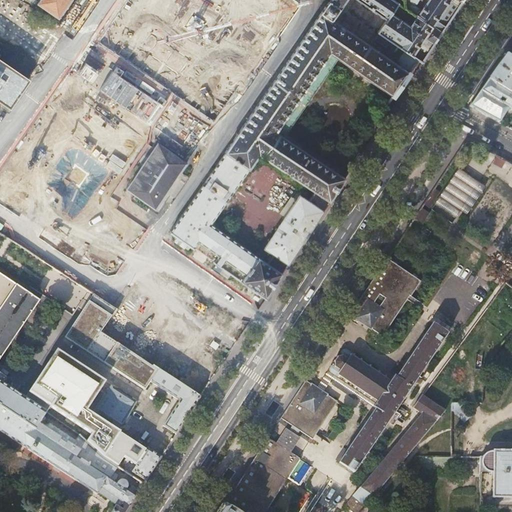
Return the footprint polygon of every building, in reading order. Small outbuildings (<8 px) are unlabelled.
[(39,0),(37,2),(58,16),(69,0),(39,0)] [(215,262),(222,267),(226,261),(247,275),(243,281),(267,298),(276,284),(282,274),(289,264),(306,238),(324,211),(331,201),(347,177),(277,132),(331,53),(394,96),(409,73),(409,72),(410,71),(418,59),(400,47),(391,60),(332,20),(343,4),(369,22),(380,29),(386,20),(357,0),(330,0),(168,236),(188,250),(191,247),(194,249),(194,248),(213,261),(214,258),(217,260),(215,262)] [(357,0),(386,20),(380,29),(377,32),(400,47),(413,56),(420,45),(430,51),(438,39),(442,33),(444,30),(452,18),(463,0),(357,0)] [(489,79),(511,93),(511,58),(506,54),(496,69),(489,79)] [(28,78),(0,59),(0,102),(8,108),(28,78)] [(511,93),(489,79),(480,92),(471,105),(470,106),(485,115),(499,122),(507,108),(511,111),(511,93)] [(127,189),(155,209),(162,200),(161,199),(180,172),(181,172),(187,163),(158,143),(152,153),(153,153),(134,180),(133,180),(127,189)] [(506,161),(496,156),(493,163),(502,168),(506,161)] [(7,161),(0,168),(0,176),(14,187),(24,175),(7,161)] [(457,168),(435,208),(456,220),(462,210),(469,214),(486,184),(457,168)] [(0,244),(7,249),(12,242),(2,235),(0,237),(0,244)] [(58,280),(62,274),(14,243),(10,249),(58,280)] [(386,259),(350,314),(383,336),(409,296),(410,296),(420,281),(386,259)] [(98,305),(101,299),(79,285),(72,280),(62,296),(87,331),(97,339),(93,344),(126,366),(113,386),(68,357),(52,382),(86,405),(87,404),(94,408),(91,413),(44,382),(34,397),(35,398),(32,403),(0,382),(0,360),(40,301),(0,274),(0,308),(0,309),(0,406),(36,430),(44,416),(47,413),(39,407),(42,402),(83,430),(80,435),(89,444),(95,449),(98,444),(129,464),(139,449),(145,453),(133,472),(146,481),(161,458),(149,449),(148,448),(147,449),(107,424),(116,421),(122,425),(137,403),(117,390),(124,381),(143,393),(151,382),(180,401),(164,426),(176,435),(201,397),(102,334),(118,310),(106,302),(91,325),(83,313),(91,301),(98,305)] [(219,328),(227,314),(197,295),(188,309),(219,328)] [(441,311),(438,315),(453,325),(456,320),(441,311)] [(395,375),(394,377),(411,388),(453,325),(438,315),(397,376),(395,375)] [(378,401),(391,381),(385,378),(387,376),(385,375),(384,376),(379,373),(380,371),(379,370),(378,372),(370,367),(371,365),(369,364),(368,366),(361,361),(362,359),(361,358),(360,360),(354,356),(355,355),(353,353),(347,349),(344,349),(342,352),(342,355),(341,356),(339,356),(335,362),(335,365),(335,366),(332,366),(330,369),(331,372),(340,377),(340,376),(346,380),(345,381),(347,382),(348,381),(350,382),(355,386),(354,387),(355,388),(357,387),(364,392),(363,393),(365,394),(366,393),(371,396),(370,398),(372,399),(373,397),(378,401)] [(391,381),(378,401),(374,407),(376,408),(338,464),(353,474),(411,388),(394,377),(391,381)] [(306,381),(280,418),(312,439),(337,402),(306,381)] [(422,413),(360,487),(373,496),(444,411),(422,396),(414,408),(422,413)] [(452,410),(465,421),(471,413),(459,402),(452,402),(452,410)] [(125,511),(139,491),(131,486),(129,490),(127,489),(127,487),(128,486),(128,484),(127,483),(127,482),(126,481),(125,480),(124,480),(122,480),(120,481),(119,481),(118,483),(114,481),(118,475),(115,472),(118,467),(103,457),(89,444),(87,448),(53,428),(53,427),(47,424),(43,425),(38,432),(36,431),(36,430),(0,406),(0,431),(116,506),(112,511),(125,511)] [(268,438),(225,504),(235,511),(264,511),(299,459),(268,438)] [(511,448),(492,449),(490,450),(488,450),(486,452),(484,454),(482,457),(482,460),(482,462),(482,464),(484,467),(486,469),(488,470),(491,470),(492,470),(492,496),(511,495),(511,448)] [(416,455),(416,468),(453,468),(453,456),(452,456),(416,455)] [(416,481),(416,497),(431,497),(431,481),(416,481)] [(359,511),(373,496),(360,487),(339,511),(359,511)]
